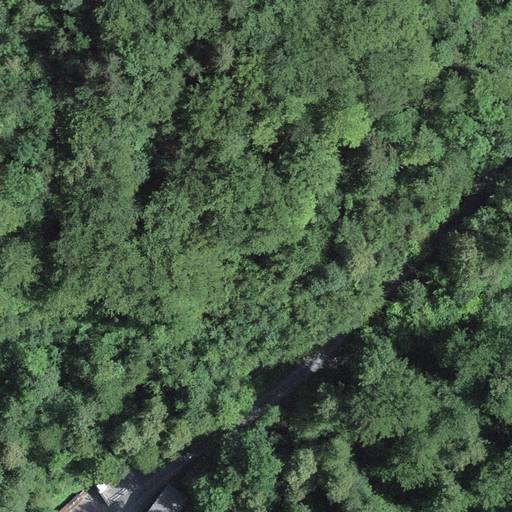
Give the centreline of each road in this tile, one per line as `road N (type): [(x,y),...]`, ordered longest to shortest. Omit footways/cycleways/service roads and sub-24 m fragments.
road 1 (track): [(0,376),(67,369),(194,380),(298,354),(317,359)]
road 2 (track): [(317,359),(511,158)]
road 3 (unclassified): [(317,359),(174,465),(133,511)]
road 4 (track): [(511,316),(342,364),(317,359)]
